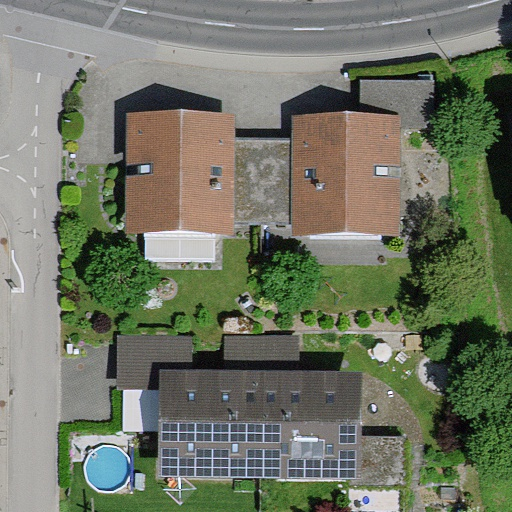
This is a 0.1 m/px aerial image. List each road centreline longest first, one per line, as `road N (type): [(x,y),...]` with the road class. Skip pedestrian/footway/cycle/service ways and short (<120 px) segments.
road 1 (tertiary): [(487,0),(304,27),(96,0)]
road 2 (residential): [(33,147),(17,511)]
road 3 (residential): [(52,0),(33,147)]
